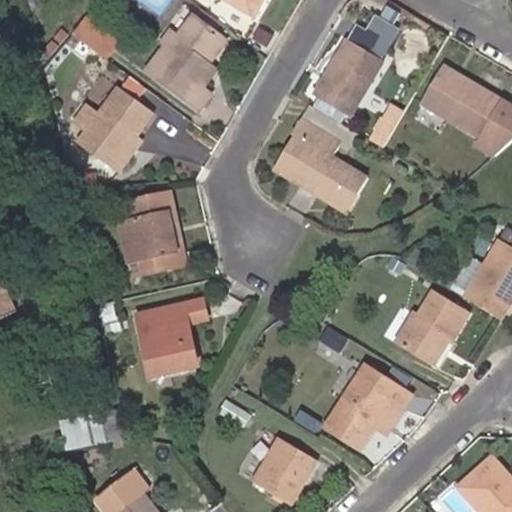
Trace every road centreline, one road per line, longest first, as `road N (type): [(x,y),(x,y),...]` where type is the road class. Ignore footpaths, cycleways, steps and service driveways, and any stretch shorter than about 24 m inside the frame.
road 1 (unclassified): [(327,0),(229,179),(231,203),(254,245)]
road 2 (residential): [(363,511),(499,385)]
